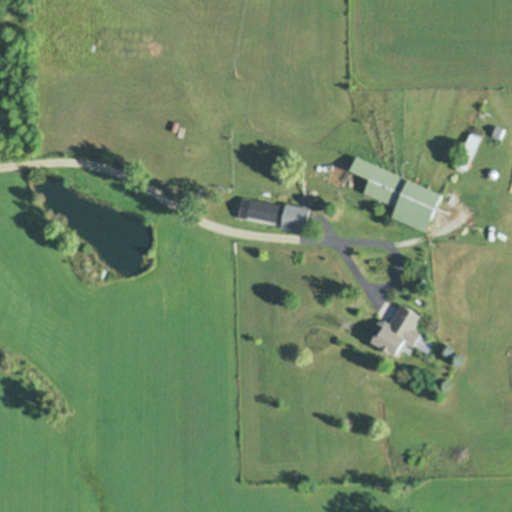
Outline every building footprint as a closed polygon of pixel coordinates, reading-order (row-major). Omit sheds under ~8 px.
[(498,127),(505,130),(501,139),(494,137),(498,127)] [(470,134),(480,139),(466,170),(456,166),(470,134)] [(369,178),(349,169),(355,156),(375,165),(441,195),(429,221),(425,230),(393,215),(397,206),(363,191),(369,178)] [(490,177),(489,176),(489,175),(489,174),(489,173),(489,172),(490,172),(490,171),(491,170),(492,170),(493,169),(494,169),(495,169),(495,170),(496,170),(497,170),(497,171),(498,171),(498,172),(498,173),(498,174),(498,175),(498,176),(498,177),(497,177),(497,178),(496,178),(496,179),(495,179),(494,179),(493,179),(492,179),(492,178),(491,178),(490,178),(490,177)] [(287,208),(287,206),(309,210),(305,232),(283,228),(283,225),(240,216),(243,199),(287,208)] [(429,283),(424,289),(419,285),(424,279),(429,283)] [(419,334),(412,345),(406,341),(404,345),(400,350),(395,358),(369,342),(383,320),(389,324),(400,305),(420,317),(413,330),(419,334)] [(419,334),(433,344),(427,355),(412,345),(419,334)] [(400,350),(404,345),(411,350),(408,354),(400,350)]
